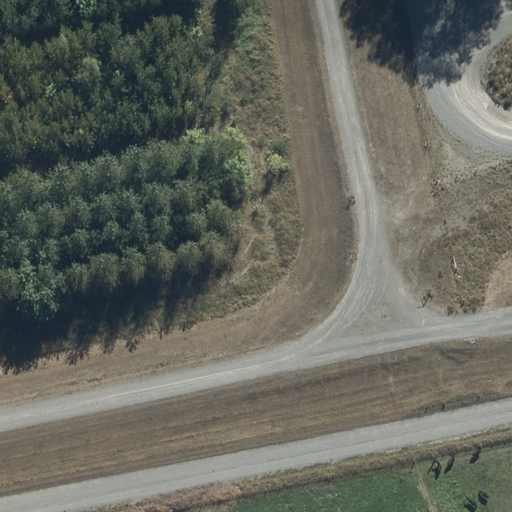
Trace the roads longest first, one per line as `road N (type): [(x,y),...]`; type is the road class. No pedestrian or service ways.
road 1 (unclassified): [(511,392),(0,497)]
road 2 (track): [(510,0),(444,56),(469,119),(511,134)]
road 3 (track): [(377,334),(511,310)]
road 4 (track): [(511,325),(377,334)]
